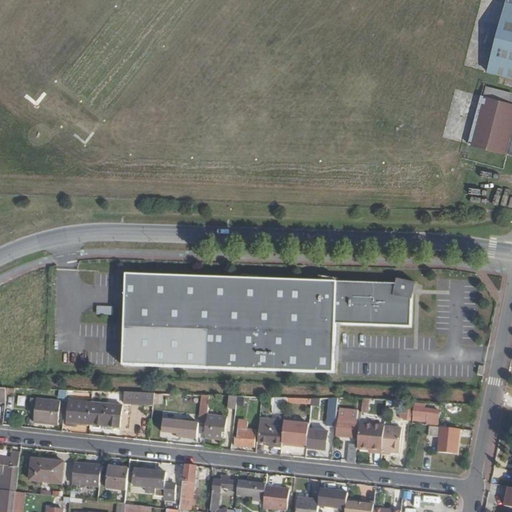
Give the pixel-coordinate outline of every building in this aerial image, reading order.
[(511,76),(511,0),(506,0),(488,69),(511,76)] [(368,110),(375,82),(355,77),(348,106),(368,110)] [(504,155),(504,153),(511,125),(511,103),(482,95),(469,144),(504,155)] [(413,191),(423,157),(409,154),(407,160),(401,158),(393,186),(413,191)] [(125,346),(125,364),(335,371),(336,360),(336,345),(337,323),(409,325),(410,297),(411,297),(415,280),(396,276),(395,281),(336,279),(336,278),(337,278),(337,277),(319,274),(319,275),(322,275),(322,279),(262,277),(262,276),(263,277),(263,276),(245,274),(244,275),(247,275),(247,277),(187,275),(187,274),(168,274),(168,275),(127,274),(126,296),(126,325),(125,346)] [(95,315),(113,315),(112,307),(95,307),(95,315)] [(0,400),(7,402),(9,388),(0,387),(0,400)] [(128,400),(155,403),(156,394),(129,393),(128,400)] [(60,425),(63,402),(33,398),(31,412),(38,413),(37,422),(60,425)] [(330,414),(338,415),(340,398),(332,398),(330,414)] [(121,427),(123,407),(70,401),(69,421),(121,427)] [(412,420),(414,401),(406,401),(404,419),(412,420)] [(209,421),(209,417),(210,404),(203,404),(202,420),(209,421)] [(439,426),(441,410),(420,408),(420,404),(416,404),(416,407),(418,408),(417,417),(431,418),(431,425),(439,426)] [(161,419),(173,420),(174,412),(162,411),(161,419)] [(209,421),(207,437),(223,438),(223,431),(226,431),(227,418),(209,417),(209,421)] [(261,442),(266,443),(277,444),(277,447),(284,447),(284,444),(285,432),(273,431),(274,420),(267,419),(265,430),(262,430),(261,442)] [(356,438),(358,422),(340,420),(339,437),(356,438)] [(181,424),(179,437),(199,439),(200,428),(197,427),(197,423),(188,422),(188,426),(181,424)] [(287,422),(285,432),(284,444),(308,446),(310,430),(311,424),(287,422)] [(375,452),(383,453),(386,427),(361,424),(359,448),(370,449),(375,450),(375,452)] [(386,427),(384,450),(401,452),(403,429),(386,427)] [(458,454),(460,430),(442,428),(440,452),(458,454)] [(256,448),(257,440),(253,439),(253,430),(248,430),(248,439),(237,438),(236,445),(256,448)] [(308,446),(308,449),(327,451),(329,433),(310,430),(308,446)] [(259,442),(258,453),(265,453),(266,443),(261,442),(259,442)] [(350,462),(357,463),(358,445),(351,444),(350,462)] [(0,464),(12,466),(21,467),(23,452),(14,451),(13,459),(0,457),(0,447),(0,464)] [(66,483),(68,465),(35,461),(33,479),(66,483)] [(110,483),(130,485),(132,465),(112,462),(110,483)] [(104,467),(76,464),(74,484),(102,487),(104,467)] [(182,509),(194,511),(199,466),(188,465),(187,481),(185,480),(184,487),(183,501),(182,509)] [(15,511),(18,491),(21,467),(12,466),(9,491),(3,490),(0,511),(15,511)] [(183,501),(184,487),(167,485),(168,473),(138,470),(136,485),(148,486),(148,492),(157,492),(157,488),(166,489),(165,499),(183,501)] [(212,510),(213,511),(228,511),(228,510),(218,509),(219,502),(217,502),(218,492),(222,492),(223,488),(237,489),(238,482),(231,481),(231,477),(223,476),(222,480),(216,480),(212,510)] [(239,494),(266,497),(267,486),(268,485),(240,481),(239,494)] [(291,489),(267,486),(266,497),(265,508),(289,511),(291,489)] [(422,496),(421,511),(438,511),(439,497),(422,496)] [(298,511),(319,511),(321,505),(321,500),(300,498),(298,511)] [(375,505),(348,502),(347,511),(374,511),(375,509),(375,505)] [(119,511),(127,511),(128,504),(121,503),(119,511)]
